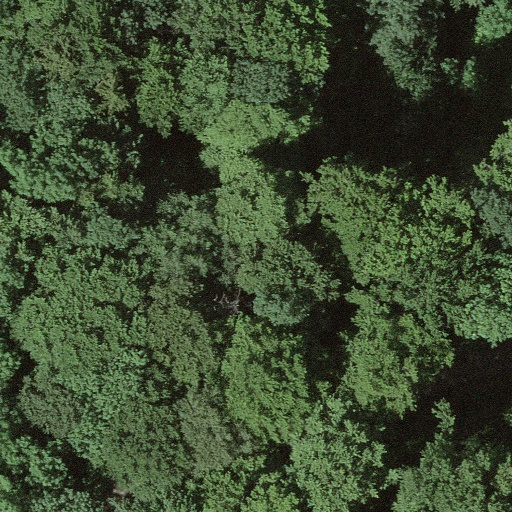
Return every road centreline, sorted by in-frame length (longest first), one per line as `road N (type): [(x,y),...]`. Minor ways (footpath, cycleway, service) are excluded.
road 1 (track): [(112,511),(310,426),(511,361)]
road 2 (track): [(310,426),(0,349)]
